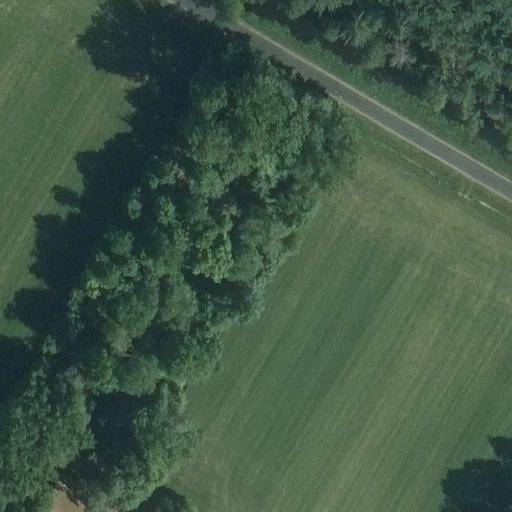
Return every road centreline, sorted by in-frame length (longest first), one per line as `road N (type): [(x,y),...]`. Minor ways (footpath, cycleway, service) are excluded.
road 1 (track): [(266,48),(40,425)]
road 2 (unclassified): [(511,196),(183,0)]
